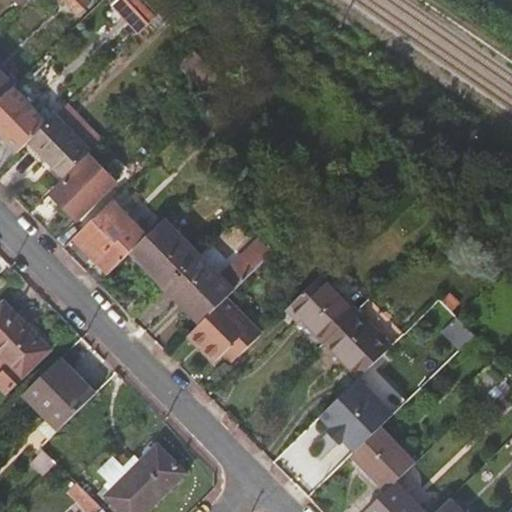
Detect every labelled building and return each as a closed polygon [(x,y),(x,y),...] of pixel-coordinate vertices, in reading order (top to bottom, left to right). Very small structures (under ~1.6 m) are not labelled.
[(95,5),(89,0),(64,0),(82,18),(95,5)] [(146,0),(128,0),(153,25),(162,16),(146,0)] [(218,101),(232,87),(197,52),(183,66),(218,101)] [(22,85),(0,62),(0,106),(18,90),(22,85)] [(0,106),(0,132),(22,155),(33,144),(52,125),(18,90),(0,106)] [(79,113),(72,105),(52,125),(33,144),(69,179),(107,142),(91,125),(79,136),(68,124),(79,113)] [(91,125),(79,113),(68,124),(79,136),(91,125)] [(90,178),(83,170),(56,197),(82,223),(104,201),(86,183),(90,178)] [(137,253),(152,238),(116,202),(79,240),(114,276),(137,253)] [(205,256),(170,220),(152,238),(137,253),(172,288),(205,256)] [(228,278),(205,256),(172,288),(209,324),(230,303),(242,292),(245,288),(280,253),(267,239),(228,278)] [(360,314),(325,280),(292,313),(304,324),(308,321),(331,344),(360,314)] [(230,303),(209,324),(196,338),(222,364),(229,358),(236,351),(244,360),(266,338),(230,303)] [(6,304),(0,309),(0,385),(8,394),(51,351),(6,304)] [(383,337),(360,314),(331,344),(366,379),(401,344),(388,332),(383,337)] [(236,351),(229,358),(238,366),(244,360),(236,351)] [(61,431),(96,396),(61,360),(26,394),(61,431)] [(356,460),(320,425),(302,443),(337,479),(356,460)] [(402,484),(423,463),(388,428),(374,442),(362,454),(358,458),(393,493),(402,484)] [(362,454),(374,442),(366,434),(353,446),(362,454)] [(161,447),(146,461),(118,489),(109,498),(123,511),(152,511),(189,475),(161,447)] [(118,489),(146,461),(140,455),(128,467),(118,458),(102,473),(118,489)] [(107,511),(78,482),(71,490),(92,511),(107,511)] [(428,511),(402,484),(393,493),(373,511),(428,511)] [(469,511),(458,500),(445,511),(469,511)]
